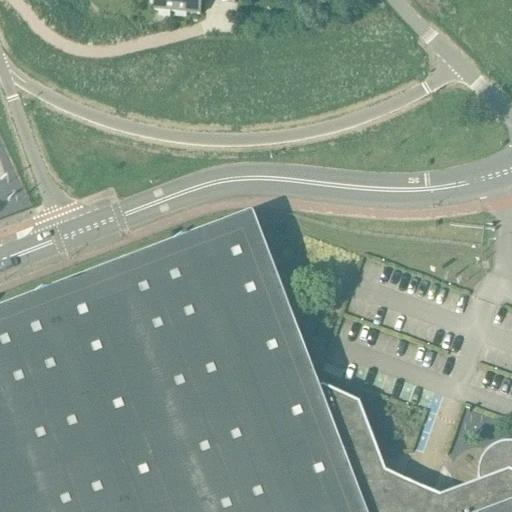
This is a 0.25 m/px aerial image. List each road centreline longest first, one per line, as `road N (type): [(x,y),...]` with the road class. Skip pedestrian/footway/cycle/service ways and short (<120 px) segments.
road 1 (tertiary): [(64,238),(215,183),(264,179),(410,191),(511,169)]
road 2 (unclassified): [(64,238),(0,67)]
road 3 (unclassified): [(393,0),(511,120)]
